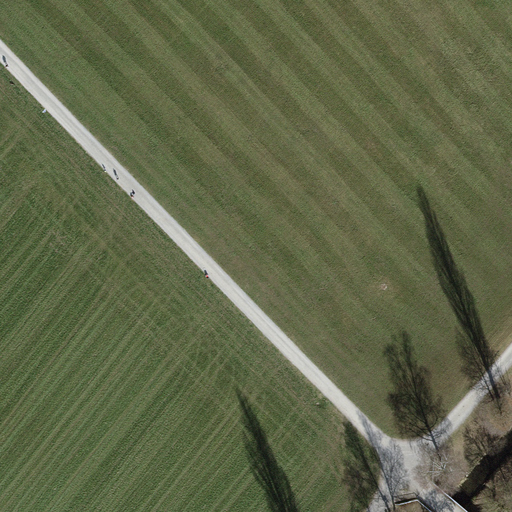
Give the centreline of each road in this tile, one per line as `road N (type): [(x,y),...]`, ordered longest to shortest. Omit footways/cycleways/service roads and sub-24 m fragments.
road 1 (track): [(405,469),(0,49)]
road 2 (track): [(511,354),(405,469)]
